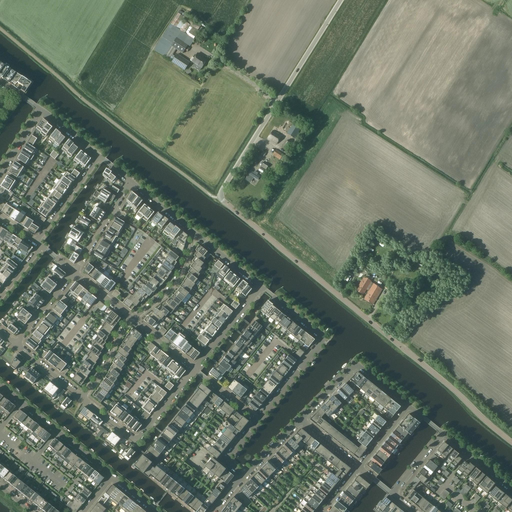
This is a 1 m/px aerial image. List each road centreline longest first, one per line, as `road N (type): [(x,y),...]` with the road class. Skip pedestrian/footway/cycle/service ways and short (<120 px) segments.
road 1 (unclassified): [(511,442),(219,197)]
road 2 (unclassified): [(340,0),(219,197)]
road 3 (residential): [(113,476),(0,384)]
